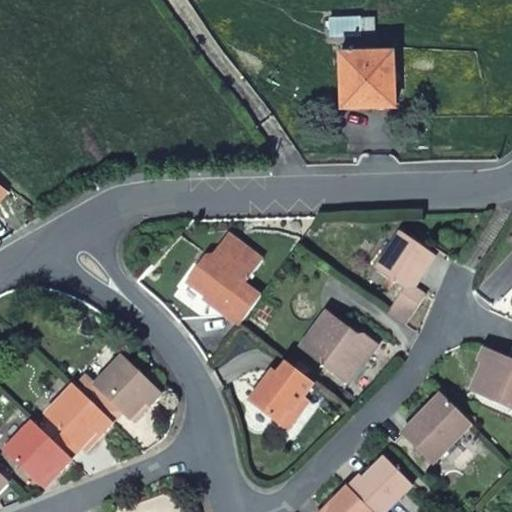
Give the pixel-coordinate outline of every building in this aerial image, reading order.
[(339,30),(358,30),(357,15),(328,16),(329,31),(339,30)] [(358,30),(339,30),(340,45),(341,45),(359,44),(358,30)] [(343,101),(397,99),(395,42),(359,44),(341,45),(343,101)] [(373,271),(401,290),(386,315),(402,326),(423,297),(413,288),(421,276),(415,270),(427,252),(399,232),(373,271)] [(184,283),(220,309),(216,313),(235,328),(257,298),(241,286),(259,260),(225,236),(208,259),(203,256),(184,283)] [(421,276),(434,257),(427,252),(415,270),(421,276)] [(34,313),(48,316),(54,288),(39,285),(34,313)] [(296,349),(345,385),(376,346),(357,332),(352,337),(345,332),(347,329),(323,311),(296,349)] [(511,409),(511,345),(505,359),(485,351),(469,392),(511,409)] [(96,385),(127,417),(144,401),(149,406),(161,395),(124,358),(96,385)] [(277,378),(286,366),(281,363),(272,374),(277,378)] [(302,396),(311,386),(286,366),(277,378),(272,374),(249,403),(274,423),(286,409),(289,412),(302,396)] [(43,415),(79,448),(95,434),(100,439),(113,426),(74,386),(43,415)] [(285,431),(309,401),(302,396),(289,412),(286,409),(274,423),(285,431)] [(433,465),(472,427),(440,396),(402,433),(433,465)] [(133,422),(149,406),(144,401),(127,417),(133,422)] [(68,462),(29,423),(0,450),(0,451),(34,484),(53,467),(58,472),(68,462)] [(84,454),(100,439),(95,434),(79,448),(84,454)] [(369,511),(385,511),(414,484),(387,457),(349,491),(369,511)] [(40,490),(58,472),(53,467),(34,484),(40,490)] [(346,488),(321,511),(369,511),(349,491),(346,488)]
